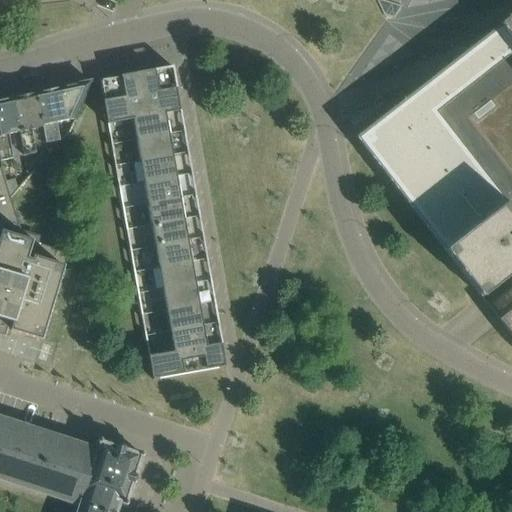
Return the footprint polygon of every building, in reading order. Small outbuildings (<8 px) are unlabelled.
[(511,0),(387,0),(481,27),(486,29),(511,8),(511,0)] [(511,15),(356,137),(482,297),(487,306),(495,317),(498,319),(511,337),(511,15)] [(180,112),(172,67),(99,80),(103,103),(104,103),(108,123),(107,123),(107,125),(132,120),(180,112)] [(73,120),(90,82),(61,88),(67,121),(73,120)] [(67,121),(61,88),(38,93),(43,126),(46,144),(62,141),(59,123),(67,121)] [(43,126),(38,93),(13,99),(18,132),(23,156),(34,154),(30,129),(43,126)] [(18,132),(13,99),(12,99),(0,101),(0,161),(11,159),(7,134),(18,132)] [(184,133),(180,112),(132,120),(136,141),(184,133)] [(187,154),(184,133),(136,141),(140,163),(187,154)] [(191,176),(187,154),(140,163),(144,184),(191,176)] [(40,340),(66,254),(31,243),(31,242),(20,239),(22,232),(20,231),(10,200),(10,199),(0,170),(0,336),(4,337),(6,329),(40,340)] [(195,197),(191,176),(144,184),(148,205),(195,197)] [(13,182),(5,184),(10,200),(16,192),(13,182)] [(199,218),(195,197),(148,205),(151,227),(199,218)] [(202,239),(199,218),(151,227),(155,248),(202,239)] [(206,261),(202,239),(155,248),(159,269),(206,261)] [(210,282),(206,261),(159,269),(163,291),(210,282)] [(214,303),(210,282),(163,291),(166,312),(214,303)] [(218,325),(214,303),(166,312),(170,333),(218,325)] [(221,346),(218,325),(170,333),(174,353),(174,354),(221,346)] [(225,367),(221,346),(174,354),(174,353),(148,357),(152,380),(225,367)] [(115,511),(119,501),(125,503),(141,455),(101,441),(99,441),(98,444),(97,449),(0,417),(0,480),(78,506),(76,511),(115,511)]
